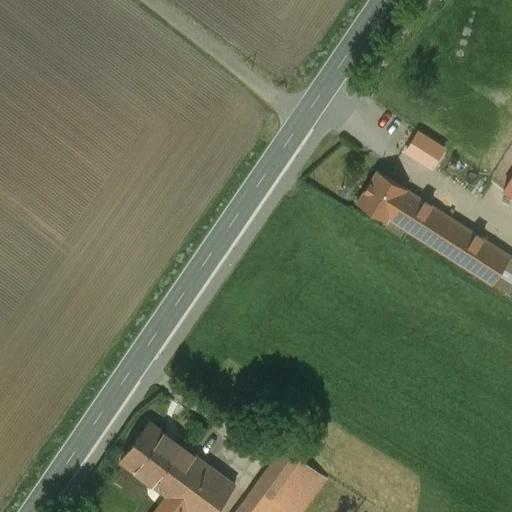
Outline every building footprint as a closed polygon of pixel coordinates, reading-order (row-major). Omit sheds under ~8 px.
[(376,170),(355,202),(384,221),(387,217),(404,189),(405,188),(376,170)] [(511,175),(503,190),(511,195),(511,175)] [(509,256),(404,189),(387,217),(492,284),(492,283),(509,257),(509,256)] [(511,258),(509,256),(509,257),(492,283),(511,296),(511,258)] [(196,457),(148,421),(119,460),(167,496),(196,457)] [(284,448),(236,511),(300,511),(325,478),(284,448)] [(167,496),(155,511),(184,511),(186,510),(189,511),(213,511),(234,485),(196,457),(167,496)]
